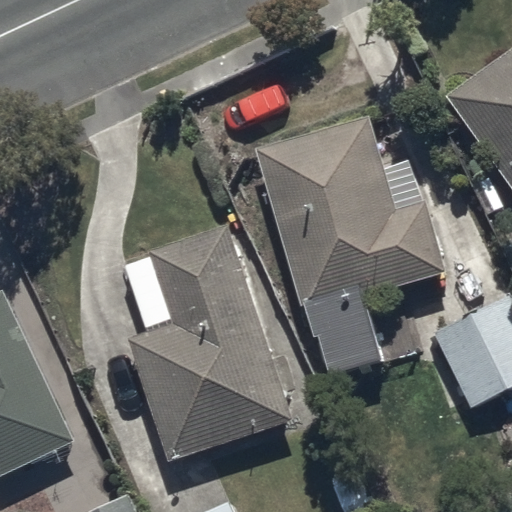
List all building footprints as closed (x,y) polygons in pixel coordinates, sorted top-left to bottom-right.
[(511,46),(451,89),(511,176),(511,46)] [(375,109),(260,140),(304,303),(317,299),(337,371),(387,357),(369,289),(454,266),(434,192),(426,194),(415,153),(389,160),(375,109)] [(181,313),(133,330),(179,455),(299,411),(230,220),(157,246),(181,313)] [(0,511),(9,511),(0,493),(0,475),(82,435),(7,285),(0,287),(0,511)] [(511,287),(434,327),(474,404),(511,384),(511,287)] [(142,511),(131,488),(82,511),(142,511)] [(242,511),(233,491),(188,511),(242,511)]
